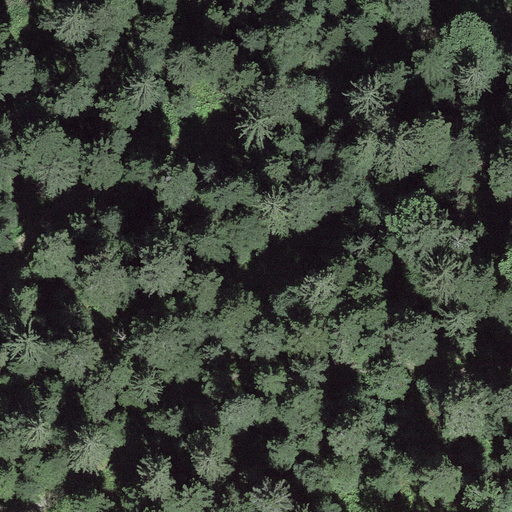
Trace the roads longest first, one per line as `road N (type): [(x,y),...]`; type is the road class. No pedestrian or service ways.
road 1 (track): [(511,13),(443,27),(231,110),(62,202),(0,265)]
road 2 (track): [(0,510),(28,510),(60,491),(180,391),(227,370),(462,369),(511,384)]
